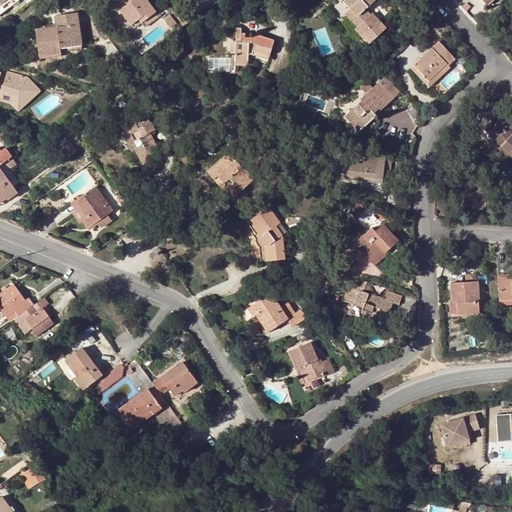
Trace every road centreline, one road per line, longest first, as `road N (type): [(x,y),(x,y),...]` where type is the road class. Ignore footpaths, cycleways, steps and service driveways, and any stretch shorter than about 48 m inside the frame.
road 1 (residential): [(426,231),(431,281),(416,347),(295,428),(259,427),(195,313),(161,291),(0,228)]
road 2 (tertiary): [(511,368),(479,369),(393,394),(267,511)]
road 3 (residential): [(492,60),(423,139),(426,231)]
